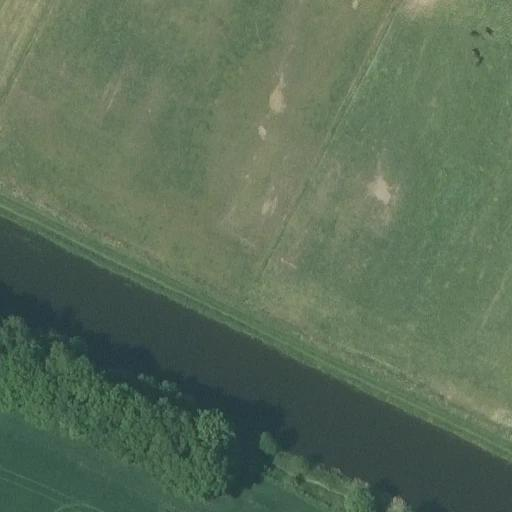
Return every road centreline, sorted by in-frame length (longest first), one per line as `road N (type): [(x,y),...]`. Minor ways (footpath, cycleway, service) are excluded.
road 1 (track): [(0,207),(511,449)]
road 2 (track): [(0,333),(367,511)]
